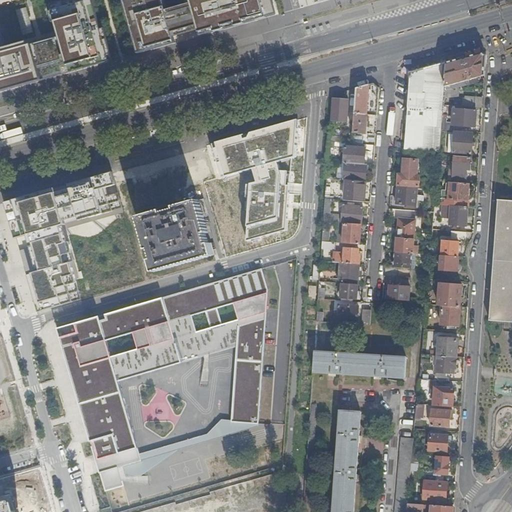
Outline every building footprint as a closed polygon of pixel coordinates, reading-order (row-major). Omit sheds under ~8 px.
[(0,92),(109,62),(91,0),(68,0),(51,5),(60,38),(7,53),(0,27),(0,92)] [(198,31),(199,37),(273,16),(268,0),(189,0),(190,4),(165,11),(162,0),(124,0),(122,1),(137,54),(174,44),(173,38),(198,31)] [(19,18),(28,16),(27,8),(18,10),(19,18)] [(488,56),(484,53),(448,63),(446,87),(466,81),(466,84),(467,86),(479,83),(477,78),(486,75),(488,56)] [(446,87),(448,63),(425,70),(423,90),(422,109),(444,111),(445,105),(445,100),(446,92),(446,87)] [(423,90),(425,70),(412,73),(411,89),(423,90)] [(461,88),(467,86),(466,84),(466,81),(446,87),(446,92),(461,88)] [(375,84),(370,85),(368,115),(378,115),(380,89),(375,84)] [(370,85),(358,89),(355,114),(368,115),(370,85)] [(460,96),(461,88),(446,92),(445,100),(460,96)] [(422,109),(423,90),(411,89),(409,108),(422,109)] [(464,107),(484,108),(485,98),(466,96),(466,99),(464,99),(464,107)] [(350,100),(334,98),(332,121),(348,122),(350,100)] [(444,111),(422,109),(409,108),(405,149),(441,152),(443,130),(444,118),(444,115),(444,111)] [(443,130),(455,131),(456,124),(465,124),(465,126),(476,127),(477,110),(455,108),(453,123),(447,123),(447,118),(444,118),(443,130)] [(368,115),(355,114),(354,133),(366,134),(368,115)] [(298,120),(212,145),(222,178),(255,169),(258,182),(251,184),(249,225),(276,217),(279,162),(296,157),(298,124),(298,120)] [(474,134),(456,133),(454,153),(472,154),(474,134)] [(353,144),(346,143),(345,163),(347,163),(365,165),(367,145),(353,144)] [(471,170),(472,157),(455,156),(455,169),(451,169),(450,180),(466,182),(467,170),(471,170)] [(405,169),(419,170),(420,160),(406,159),(405,169)] [(365,165),(347,163),(346,178),(351,179),(361,179),(367,180),(368,165),(365,165)] [(419,175),(419,170),(405,169),(404,174),(400,174),(399,185),(421,187),(421,176),(419,175)] [(5,202),(16,239),(27,236),(64,225),(123,208),(113,172),(5,202)] [(351,181),(348,181),(346,201),(365,202),(366,182),(361,182),(351,181)] [(453,206),(469,207),(469,201),(467,201),(467,195),(470,195),(471,185),(451,183),(451,184),(444,183),(442,205),(453,206)] [(417,208),(419,189),(399,187),(397,204),(408,205),(408,207),(417,208)] [(199,200),(139,217),(154,271),(214,255),(199,200)] [(511,200),(500,200),(491,321),(511,322),(511,200)] [(325,222),(340,223),(342,223),(343,222),(363,224),(364,207),(344,205),(343,215),(333,214),(332,215),(330,215),(331,203),(326,203),(325,222)] [(468,226),(469,207),(453,206),(451,225),(468,226)] [(400,218),(398,237),(415,238),(417,220),(400,218)] [(340,223),(338,243),(360,244),(361,225),(342,223),(340,223)] [(30,249),(20,252),(37,313),(82,300),(76,280),(80,279),(64,225),(27,236),(30,249)] [(467,240),(467,232),(453,231),(453,238),(467,240)] [(398,237),(397,252),(412,253),(414,253),(415,238),(398,237)] [(442,255),(459,257),(460,242),(450,241),(450,245),(447,247),(443,247),(442,255)] [(323,242),(322,248),(336,250),(337,243),(330,242),(323,242)] [(335,253),(334,262),(341,263),(361,264),(361,255),(359,255),(359,250),(346,249),(345,251),(343,251),(342,253),(335,253)] [(397,252),(396,267),(411,268),(412,253),(397,252)] [(458,271),(459,257),(442,255),(442,263),(445,263),(448,266),(448,270),(458,271)] [(82,270),(87,292),(142,281),(138,259),(82,270)] [(361,264),(341,263),(340,280),(359,281),(361,264)] [(118,467),(141,460),(139,453),(117,380),(236,345),(231,421),(260,423),(268,289),(262,268),(56,326),(105,488),(123,482),(118,467)] [(390,291),(389,299),(410,301),(412,277),(397,276),(396,284),(391,284),(390,291)] [(359,284),(343,283),(342,298),(358,299),(359,291),(359,284)] [(444,306),(461,307),(463,285),(441,283),(439,305),(444,306)] [(340,304),(338,322),(358,324),(359,305),(340,304)] [(460,326),(461,307),(444,306),(442,325),(460,326)] [(365,312),(364,324),(371,324),(372,313),(365,312)] [(440,355),(458,357),(459,338),(441,337),(439,355),(440,355)] [(315,351),(314,371),(315,371),(314,372),(315,372),(316,371),(404,377),(404,378),(406,378),(407,357),(406,357),(317,351),(315,351)] [(457,368),(458,357),(440,355),(439,367),(438,380),(451,381),(452,368),(457,368)] [(434,380),(420,379),(419,387),(434,388),(434,380)] [(434,405),(453,406),(454,398),(455,389),(436,387),(434,405)] [(417,408),(416,421),(424,422),(425,409),(417,408)] [(454,411),(433,409),(431,426),(450,427),(451,414),(453,414),(454,411)] [(362,412),(341,410),(341,412),(342,412),(334,511),(354,511),(356,489),(361,414),(362,414),(362,412)] [(260,426),(260,423),(231,421),(221,420),(207,435),(139,453),(141,460),(118,467),(123,482),(148,483),(148,476),(141,476),(178,450),(260,426)] [(452,436),(431,434),(430,451),(448,452),(449,440),(452,440),(452,436)] [(403,437),(401,454),(413,455),(413,454),(415,438),(403,437)] [(407,511),(408,503),(411,479),(412,471),(413,455),(401,454),(397,511),(396,511),(407,511)] [(449,474),(450,457),(438,456),(436,473),(449,474)] [(266,511),(254,467),(230,473),(240,511),(266,511)] [(447,501),(448,482),(426,480),(424,499),(447,501)] [(13,511),(8,491),(0,492),(0,511),(13,511)] [(189,511),(186,500),(161,507),(162,511),(189,511)] [(453,511),(454,507),(408,503),(407,511),(423,511),(424,509),(432,509),(432,511),(453,511)]
